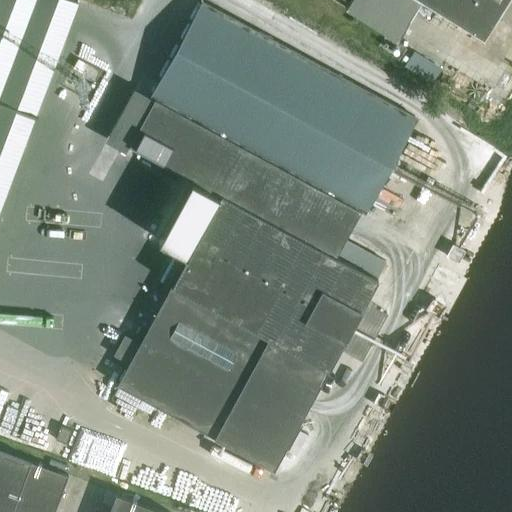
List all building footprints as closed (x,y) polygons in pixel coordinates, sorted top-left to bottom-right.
[(0,0),(0,206),(75,0),(0,0)] [(361,208),(367,211),(419,117),(205,0),(203,0),(152,94),(155,95),(128,144),(220,194),(138,346),(121,336),(110,355),(127,364),(117,383),(273,468),(340,346),(361,358),(387,311),(365,299),(378,276),(358,265),(363,257),(341,244),(361,208)] [(349,0),(345,7),(395,38),(419,0),(424,0),(483,36),(505,0),(349,0)] [(66,443),(72,430),(62,426),(56,439),(66,443)] [(0,511),(53,511),(67,474),(0,449),(0,511)] [(166,511),(116,493),(108,511),(166,511)]
